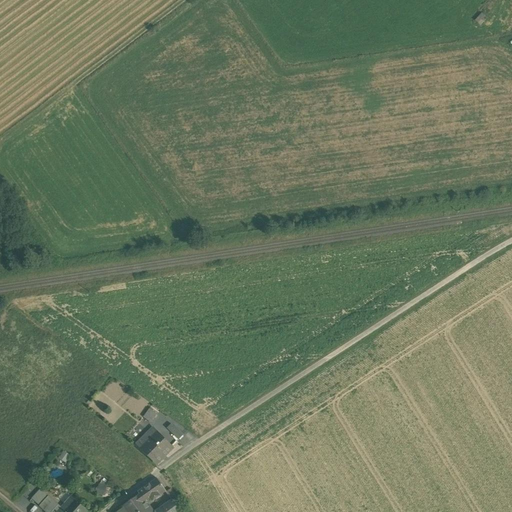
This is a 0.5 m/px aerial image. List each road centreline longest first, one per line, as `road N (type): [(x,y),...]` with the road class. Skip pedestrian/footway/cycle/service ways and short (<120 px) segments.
road 1 (unclassified): [(196,444),(511,240)]
road 2 (track): [(0,140),(187,0)]
